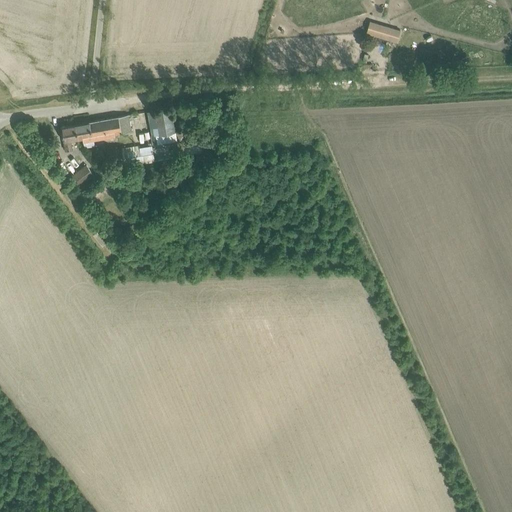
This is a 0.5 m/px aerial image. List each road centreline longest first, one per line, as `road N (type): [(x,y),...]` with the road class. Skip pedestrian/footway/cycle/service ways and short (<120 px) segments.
road 1 (track): [(511,79),(92,105)]
road 2 (unclassified): [(0,122),(92,105),(101,0)]
